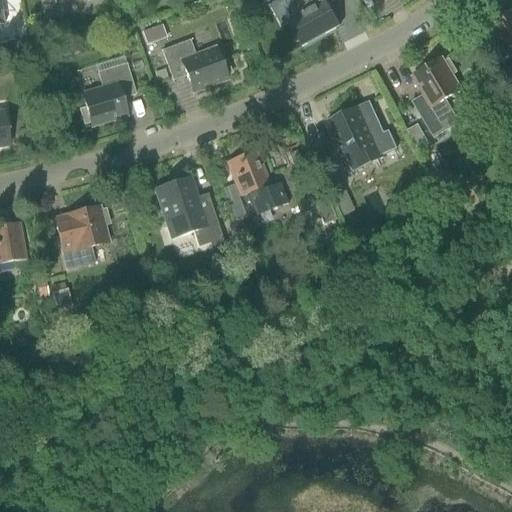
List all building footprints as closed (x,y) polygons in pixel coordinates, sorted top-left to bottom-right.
[(281,0),(292,21),(289,23),(288,22),(287,23),(301,49),(339,28),(328,6),(339,0),(281,0)] [(495,47),(500,43),(510,58),(511,60),(511,13),(505,18),(490,28),(492,31),(487,35),(495,47)] [(141,34),(146,46),(165,39),(161,27),(141,34)] [(130,30),(113,35),(117,49),(134,43),(130,30)] [(195,93),(225,81),(224,77),(229,75),(224,62),(219,64),(214,51),(193,59),(188,44),(161,54),(172,82),(185,77),(191,94),(195,93)] [(413,78),(415,82),(424,97),(412,104),(433,139),(457,124),(444,102),(459,93),(450,77),(455,74),(448,62),(442,65),(440,62),(413,78)] [(125,118),(121,104),(120,100),(133,96),(124,67),(97,75),(102,91),(81,97),(85,110),(79,112),(83,126),(89,124),(90,128),(125,118)] [(385,135),(370,104),(328,126),(352,174),(395,152),(386,134),(385,135)] [(0,149),(9,148),(4,116),(0,116),(0,149)] [(408,133),(417,149),(425,144),(416,128),(408,133)] [(232,182),(237,197),(245,194),(246,197),(245,197),(253,218),(254,218),(253,214),(283,203),(284,207),(285,206),(277,185),(266,189),(265,187),(267,187),(254,153),(225,164),(232,182)] [(336,176),(325,181),(335,204),(346,198),(336,176)] [(153,192),(169,242),(191,235),(196,250),(221,242),(207,200),(197,203),(189,180),(153,192)] [(455,182),(440,192),(451,210),(466,200),(455,182)] [(327,204),(315,209),(322,226),(334,221),(327,204)] [(97,210),(79,214),(66,218),(71,239),(57,242),(65,272),(92,265),(88,249),(106,245),(102,227),(107,226),(104,212),(98,214),(97,210)] [(242,222),(234,226),(240,242),(248,239),(242,222)] [(0,227),(0,263),(23,260),(17,225),(0,227)] [(232,243),(222,246),(223,248),(227,260),(237,257),(232,243)] [(36,280),(39,299),(49,298),(46,279),(36,280)] [(53,295),(51,296),(56,314),(70,310),(69,309),(65,292),(54,295),(53,295)]
